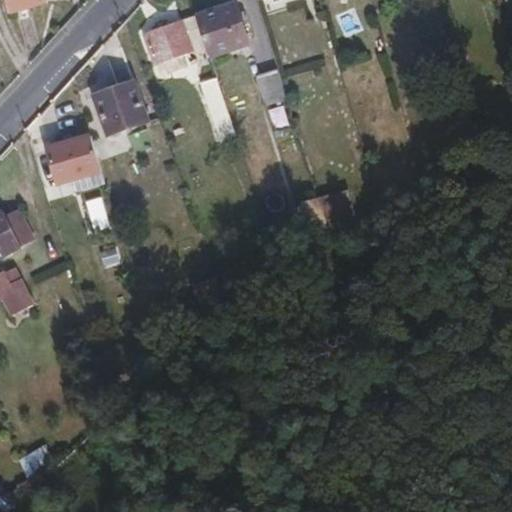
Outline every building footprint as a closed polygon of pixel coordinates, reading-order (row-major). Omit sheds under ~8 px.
[(18,8),(15,0),(5,0),(9,11),(18,8)] [(249,31),(239,0),(202,0),(197,2),(198,5),(209,44),(249,31)] [(209,44),(198,5),(168,18),(165,10),(156,13),(159,21),(143,27),(154,59),(163,56),(167,67),(186,61),(182,48),(192,45),(194,48),(209,44)] [(231,120),(215,66),(200,71),(216,126),(231,120)] [(128,75),(89,93),(106,133),(144,115),(128,75)] [(290,103),(283,75),(261,83),(269,110),(290,103)] [(217,130),(233,125),(231,120),(216,126),(217,130)] [(98,170),(85,134),(46,150),(58,185),(98,170)] [(354,211),(348,189),(317,197),(324,220),(354,211)] [(36,235),(18,205),(6,212),(23,242),(36,235)] [(6,212),(4,209),(0,211),(0,257),(23,242),(6,212)] [(360,227),(354,211),(324,220),(328,234),(360,227)] [(1,265),(0,265),(0,293),(0,294),(4,293),(12,309),(33,296),(19,270),(8,276),(1,265)] [(45,446),(20,458),(25,469),(50,457),(45,446)]
